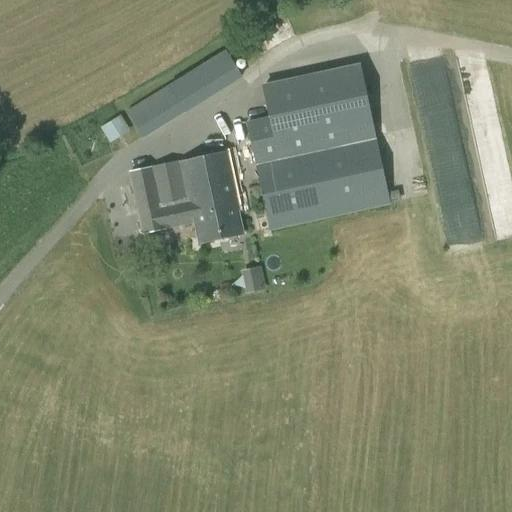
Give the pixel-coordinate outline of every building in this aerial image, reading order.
[(225,51),(196,69),(213,95),(213,96),(241,78),(225,51)] [(377,140),(376,135),(360,65),(261,87),(269,118),(245,123),(253,155),(255,166),(377,140)] [(144,139),(184,114),(167,86),(127,111),(144,139)] [(130,131),(120,116),(100,128),(109,143),(130,131)] [(390,205),(377,140),(255,167),(269,232),(390,205)] [(230,152),(181,162),(129,173),(142,234),(194,223),(199,245),(244,236),(238,210),(242,210),(230,152)] [(261,267),(240,270),(243,292),(264,289),(261,267)]
